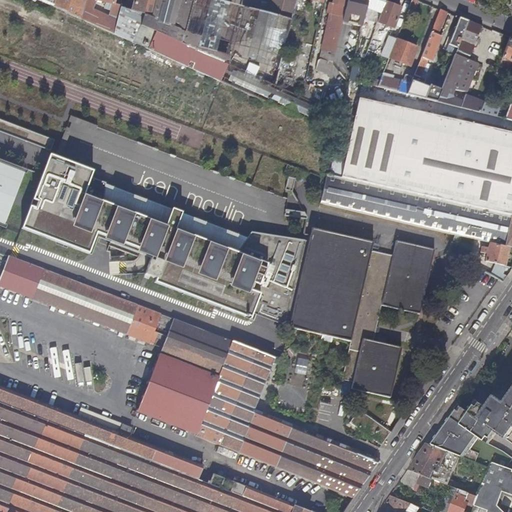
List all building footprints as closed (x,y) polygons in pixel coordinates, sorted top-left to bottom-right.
[(55,0),(54,7),(81,19),(86,0),(55,0)] [(92,0),(86,0),(81,19),(114,34),(121,8),(115,5),(109,17),(94,10),(97,2),(92,0)] [(115,0),(97,0),(108,3),(106,8),(109,9),(111,4),(114,5),(115,0)] [(121,8),(114,34),(149,49),(156,33),(141,26),(147,0),(134,0),(132,11),(121,8)] [(156,33),(149,49),(313,123),(321,105),(302,97),(274,85),(294,14),(297,0),(270,0),(267,14),(213,0),(147,0),(141,26),(156,33)] [(297,0),(294,14),(287,40),(300,44),(309,7),(322,11),(324,0),(297,0)] [(343,0),(342,6),(329,3),(327,13),(334,15),(332,23),(329,22),(322,49),(321,48),(316,70),(331,75),(343,21),(348,0),(343,0)] [(348,0),(343,21),(363,26),(363,25),(364,18),(368,0),(348,0)] [(363,25),(376,29),(378,23),(381,14),(385,2),(385,0),(368,0),(364,18),(363,25)] [(414,12),(418,1),(416,0),(412,0),(408,10),(414,12)] [(381,14),(378,23),(394,28),(401,8),(385,2),(381,14)] [(414,78),(408,94),(436,102),(440,92),(418,84),(423,70),(421,69),(422,67),(424,67),(425,68),(427,63),(429,64),(430,60),(432,61),(442,37),(438,35),(447,12),(441,10),(414,78)] [(449,45),(458,48),(461,40),(469,21),(460,18),(449,45)] [(482,26),(469,21),(461,40),(466,42),(464,47),(473,50),(482,26)] [(382,56),(389,59),(390,58),(397,40),(389,37),(382,56)] [(511,38),(510,38),(500,64),(507,67),(509,61),(511,62),(511,38)] [(397,40),(390,58),(410,66),(418,47),(397,39),(397,40)] [(453,96),(465,99),(465,98),(468,92),(482,54),(473,50),(464,47),(466,42),(461,40),(458,48),(461,50),(460,53),(463,54),(462,57),(468,59),(453,96)] [(455,54),(440,92),(453,96),(468,59),(462,57),(455,54)] [(352,73),(350,80),(357,81),(359,75),(352,73)] [(383,76),(378,87),(408,94),(414,78),(407,75),(404,82),(383,76)] [(302,97),(321,105),(324,107),(326,96),(305,86),(302,97)] [(440,92),(436,102),(461,108),(465,99),(453,96),(440,92)] [(361,98),(356,115),(379,120),(381,113),(388,115),(386,121),(401,125),(405,108),(361,98)] [(465,99),(461,108),(480,113),(484,105),(465,98),(465,99)] [(342,176),(511,215),(511,133),(405,108),(401,125),(386,121),(388,115),(381,113),(379,120),(356,115),(342,176)] [(0,153),(0,222),(23,162),(0,153)] [(252,313),(290,327),(309,240),(251,233),(236,252),(181,231),(178,224),(176,224),(181,212),(170,208),(165,220),(164,219),(158,223),(101,202),(104,183),(89,177),(91,171),(47,155),(20,226),(88,252),(95,235),(101,237),(99,242),(117,248),(118,246),(149,257),(143,272),(155,277),(153,282),(250,318),(252,313)] [(509,247),(511,247),(511,216),(328,175),(321,204),(416,226),(419,227),(461,236),(479,241),(490,243),(509,247)] [(436,249),(397,240),(394,256),(372,251),(374,242),(312,227),(309,240),(290,327),(352,341),(344,379),(354,381),(352,388),(391,397),(402,347),(374,341),(382,305),(421,314),(436,249)] [(479,241),(461,236),(459,244),(477,249),(479,241)] [(505,266),(509,247),(490,243),(489,248),(482,247),(481,253),(487,254),(486,262),(505,266)] [(45,270),(9,256),(0,280),(0,285),(34,299),(45,270)] [(103,293),(45,270),(34,299),(127,335),(138,306),(103,293)] [(138,306),(127,335),(151,344),(151,343),(155,345),(159,333),(155,332),(158,325),(170,330),(174,320),(138,306)] [(196,436),(354,499),(380,460),(333,441),(309,431),(254,410),(275,359),(174,320),(170,330),(160,355),(159,355),(158,357),(159,357),(155,368),(154,368),(153,370),(154,371),(149,382),(148,382),(148,384),(148,385),(144,396),(143,396),(142,398),(143,398),(139,410),(138,409),(136,412),(197,435),(196,436)] [(294,373),(304,375),(308,360),(297,358),(294,373)] [(0,511),(310,511),(214,474),(209,485),(198,480),(204,466),(129,437),(131,429),(122,425),(122,424),(82,408),(79,417),(0,386),(0,511)] [(511,393),(505,403),(496,397),(488,409),(478,401),(469,413),(459,406),(431,446),(461,458),(477,464),(480,455),(471,451),(480,438),(490,445),(498,434),(511,443),(511,393)] [(392,432),(384,427),(360,410),(356,415),(350,422),(383,445),(392,432)] [(431,446),(428,445),(410,471),(442,483),(444,485),(449,486),(461,458),(431,446)] [(491,470),(490,469),(478,498),(475,506),(490,511),(489,511),(504,511),(499,508),(504,493),(511,495),(511,470),(494,463),(491,470)] [(421,476),(410,471),(404,479),(410,482),(410,480),(417,483),(421,476)] [(444,485),(442,483),(441,485),(432,481),(429,489),(427,488),(425,493),(427,494),(424,501),(434,505),(438,493),(441,494),(444,485)] [(472,511),(475,506),(478,498),(459,490),(450,511),(472,511)] [(380,511),(417,511),(420,508),(392,497),(380,511)]
